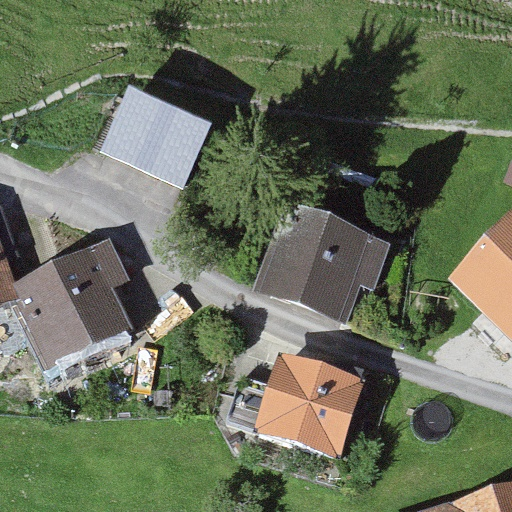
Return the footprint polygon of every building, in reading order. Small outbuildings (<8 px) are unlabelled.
[(207,142),(131,108),(106,161),(182,196),(207,142)] [(380,261),(289,229),(265,299),(342,326),(354,291),(368,296),(380,261)] [(511,239),(453,303),(511,356),(511,239)] [(121,294),(105,260),(16,302),(54,382),(126,347),(105,302),(121,294)] [(0,318),(15,313),(0,272),(0,318)] [(376,396),(284,373),(258,476),(350,499),(376,396)] [(511,511),(511,484),(416,511),(511,511)]
